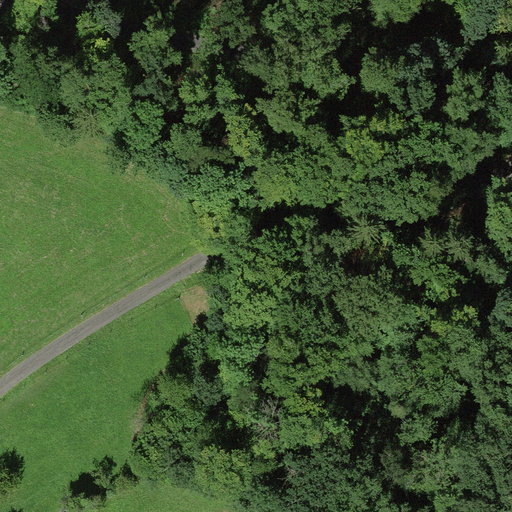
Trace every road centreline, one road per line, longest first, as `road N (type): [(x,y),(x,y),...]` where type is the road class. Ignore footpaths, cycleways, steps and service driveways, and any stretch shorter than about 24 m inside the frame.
road 1 (track): [(511,164),(488,179),(391,181),(281,214),(25,358),(0,382)]
road 2 (track): [(7,0),(511,96)]
